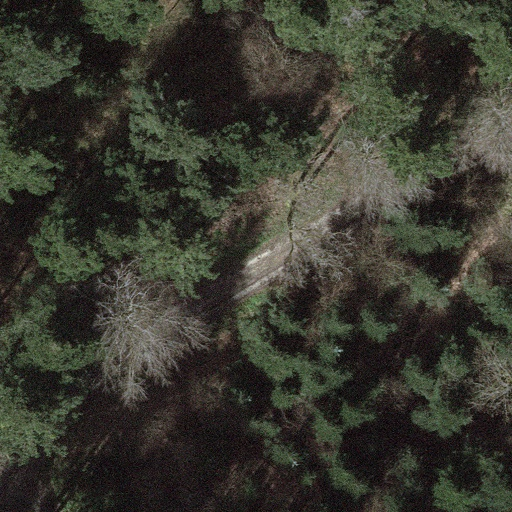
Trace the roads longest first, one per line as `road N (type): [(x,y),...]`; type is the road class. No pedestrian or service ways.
road 1 (track): [(0,432),(149,352),(326,226)]
road 2 (track): [(511,117),(326,226)]
